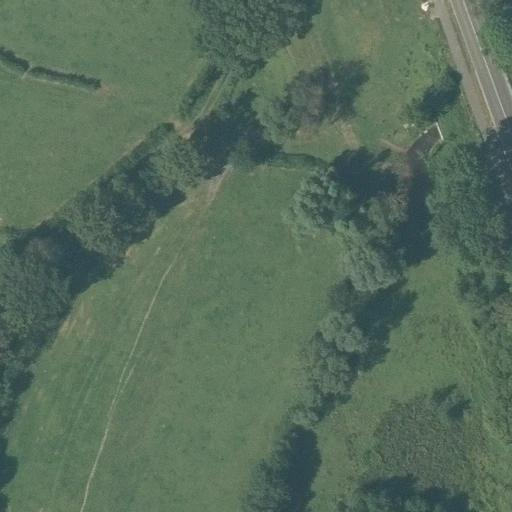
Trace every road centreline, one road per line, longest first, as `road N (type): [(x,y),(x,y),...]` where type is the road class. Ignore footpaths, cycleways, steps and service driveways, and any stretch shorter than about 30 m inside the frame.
road 1 (track): [(206,102),(174,142),(49,244),(0,304)]
road 2 (secondary): [(462,0),(511,136)]
